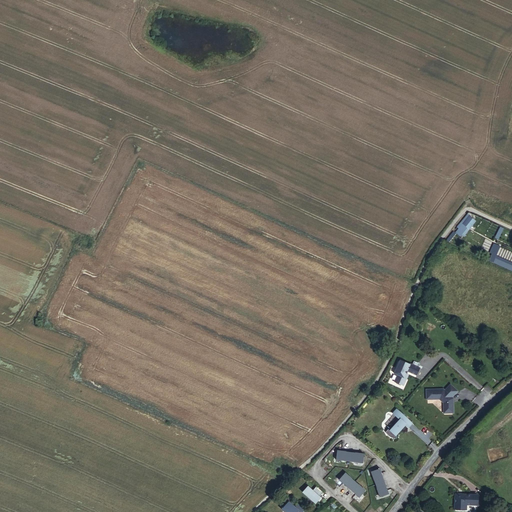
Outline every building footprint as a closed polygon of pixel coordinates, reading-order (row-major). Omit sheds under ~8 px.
[(466,222),(462,227),(459,231),(464,235),(465,234),(468,235),(474,227),(480,219),(471,212),(464,221),(466,222)] [(505,227),(503,226),(497,238),(499,239),(505,227)] [(460,233),(456,230),(448,240),(452,242),(460,233)] [(511,267),(511,263),(497,257),(501,248),(497,247),(492,259),(511,267)] [(401,386),(402,387),(406,380),(408,376),(407,375),(406,375),(407,372),(408,373),(416,375),(419,368),(412,365),(411,366),(409,365),(399,361),(393,375),(396,376),(393,383),(395,384),(395,386),(399,387),(401,386)] [(427,400),(440,399),(444,403),(444,408),(444,409),(444,410),(445,411),(446,412),(447,412),(448,413),(449,413),(454,413),(454,401),(452,401),(452,398),(453,396),(459,390),(451,383),(445,389),(445,390),(443,390),(443,389),(426,389),(427,400)] [(403,424),(407,419),(392,408),(389,412),(396,417),(388,428),(386,426),(383,431),(383,432),(384,432),(385,433),(385,434),(386,435),(388,435),(389,436),(390,436),(391,436),(392,436),(393,436),(394,432),(401,422),(403,424)] [(345,451),(336,450),(335,459),(344,460),(362,462),(363,452),(345,451)] [(375,480),(381,497),(390,493),(386,485),(380,468),(371,471),(375,480)] [(359,485),(345,473),(339,480),(346,485),(360,498),(366,490),(359,484),(359,485)] [(291,485),(285,490),(288,494),(294,489),(291,485)] [(321,493),(314,487),(311,491),(306,487),(303,491),(304,491),(302,493),(313,502),(312,503),(314,504),(320,498),(318,497),(321,493)] [(454,506),(466,507),(467,503),(476,503),(477,494),(455,492),(454,506)] [(288,503),(282,510),(284,511),(297,511),(298,511),(302,511),(304,510),(298,504),(295,508),(288,503)]
